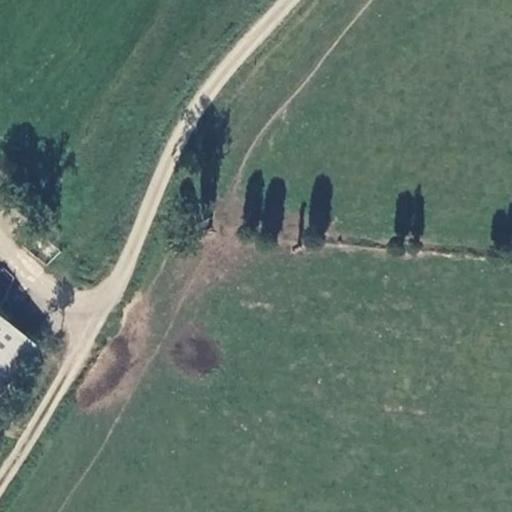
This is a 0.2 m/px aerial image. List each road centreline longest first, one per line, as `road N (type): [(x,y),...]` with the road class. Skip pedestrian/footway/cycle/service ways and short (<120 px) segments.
road 1 (track): [(299,0),(220,85),(116,294),(0,478)]
road 2 (unknown): [(100,319),(23,220)]
